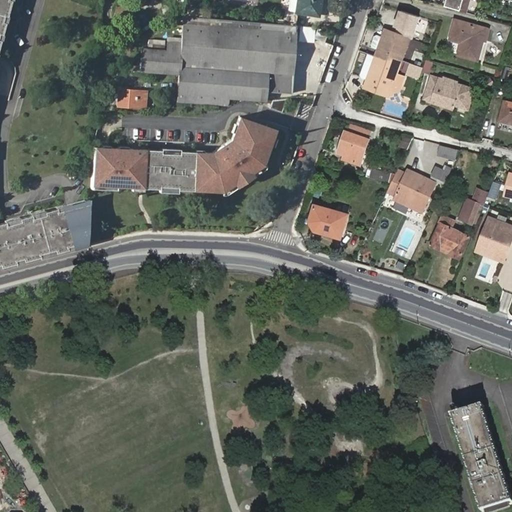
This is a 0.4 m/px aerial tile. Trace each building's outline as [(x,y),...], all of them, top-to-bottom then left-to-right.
[(9,8),(11,0),(0,0),(0,33),(2,34),(6,23),(6,22),(3,21),(5,14),(6,8),(9,8)] [(320,0),(297,0),(296,12),(318,15),(320,0)] [(442,0),(442,4),(464,10),(467,0),(442,0)] [(420,17),(400,10),(394,29),(410,35),(414,37),(420,17)] [(296,25),(183,17),(180,39),(167,38),(165,51),(140,49),(140,59),(132,58),(131,71),(178,75),(177,94),(227,98),(265,101),(266,92),(291,94),(296,25)] [(453,18),(448,37),(459,40),(456,52),(475,58),(480,38),(483,39),(486,28),(453,18)] [(394,29),(385,26),(382,35),(378,47),(378,48),(383,50),(381,55),(378,54),(377,57),(386,60),(388,56),(390,56),(391,55),(402,59),(410,35),(394,29)] [(376,33),(374,34),(371,43),(372,45),(378,47),(382,35),(376,33)] [(378,48),(375,56),(377,57),(378,54),(381,55),(383,50),(378,48)] [(367,80),(369,81),(377,57),(375,56),(367,54),(360,75),(361,78),(367,80)] [(367,85),(390,93),(402,59),(391,55),(390,56),(388,56),(386,60),(377,57),(369,81),(367,85)] [(449,101),(462,106),(469,86),(453,80),(453,78),(439,73),(438,74),(434,72),(434,73),(426,70),(417,94),(425,97),(425,98),(448,106),(449,101)] [(158,75),(158,83),(172,84),(172,76),(158,75)] [(120,90),(119,106),(141,108),(142,91),(120,90)] [(227,98),(177,94),(176,102),(226,106),(227,98)] [(511,102),(501,99),(495,118),(511,122),(511,102)] [(207,157),(200,156),(198,192),(227,194),(229,192),(229,190),(264,168),(266,169),(268,167),(275,148),(272,147),(275,139),(278,140),(280,132),(244,119),(241,127),(244,128),(241,136),(238,135),(236,142),(217,154),(208,154),(207,157)] [(346,131),(338,153),(349,157),(347,162),(360,166),(370,140),(346,131)] [(409,150),(413,138),(404,134),(400,146),(409,150)] [(437,155),(448,158),(451,149),(440,146),(437,155)] [(100,147),(93,147),(92,165),(91,185),(100,186),(100,183),(116,184),(116,187),(132,188),(132,186),(144,186),(143,189),(159,190),(160,188),(182,189),(182,191),(198,192),(200,156),(200,153),(184,153),(184,155),(166,154),(166,151),(133,149),(132,152),(123,152),(123,149),(114,148),(114,151),(107,151),(107,148),(100,147)] [(451,149),(448,158),(454,160),(457,150),(451,149)] [(447,182),(452,169),(437,163),(432,175),(447,182)] [(389,185),(386,191),(395,195),(393,198),(421,211),(426,200),(427,200),(435,183),(406,169),(404,173),(397,169),(391,182),(389,185)] [(367,179),(386,184),(387,181),(389,177),(388,176),(369,171),(367,179)] [(511,174),(509,173),(503,195),(511,197),(511,174)] [(501,185),(493,183),(488,198),(496,200),(501,185)] [(473,224),(486,190),(476,186),(471,198),(466,196),(458,218),(473,224)] [(88,230),(90,199),(75,203),(83,232),(88,230)] [(87,244),(88,230),(83,232),(75,203),(64,206),(63,206),(64,209),(73,244),(74,247),(87,244)] [(316,204),(309,221),(314,229),(341,238),(348,216),(316,204)] [(73,244),(64,209),(58,211),(57,208),(56,208),(45,211),(46,214),(33,218),(32,214),(31,215),(20,218),(20,221),(7,224),(6,222),(5,222),(0,222),(0,263),(0,264),(1,267),(16,263),(15,260),(23,258),(24,261),(40,256),(39,253),(55,249),(56,252),(68,249),(67,246),(73,244)] [(452,224),(439,219),(437,224),(439,225),(431,248),(461,259),(469,236),(450,229),(452,224)] [(481,247),(509,257),(511,248),(511,229),(490,221),(481,247)] [(508,262),(509,257),(481,247),(479,252),(508,262)] [(410,340),(404,357),(420,363),(426,347),(410,340)] [(486,511),(511,504),(511,496),(486,406),(452,415),(479,511),(486,511)]
